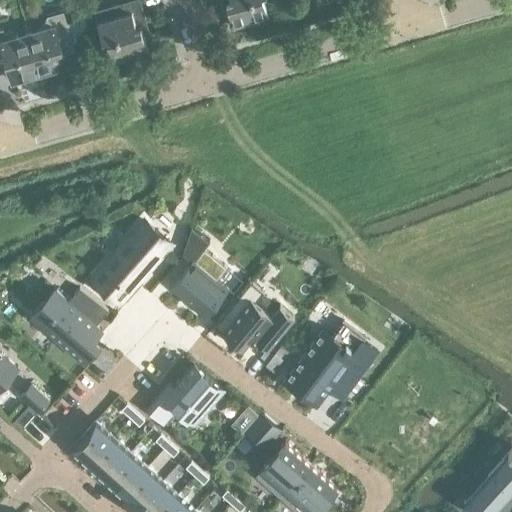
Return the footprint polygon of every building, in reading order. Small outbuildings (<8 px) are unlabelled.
[(131,52),(149,47),(143,28),(148,27),(140,0),(127,0),(96,9),(106,46),(111,45),(115,60),(132,55),(131,52)] [(266,1),(268,0),(221,0),(225,13),(231,11),(235,22),(252,17),(253,20),(270,15),(266,1)] [(28,31),(39,70),(67,62),(63,47),(74,43),(65,9),(48,14),(41,27),(28,31)] [(39,70),(28,31),(17,34),(4,26),(0,27),(0,63),(9,61),(13,77),(39,70)] [(146,220),(96,276),(118,297),(169,240),(146,220)] [(191,260),(169,286),(193,306),(202,295),(213,305),(229,287),(217,277),(227,265),(203,248),(208,242),(191,225),(182,252),(191,260)] [(224,311),(213,323),(223,331),(238,344),(243,339),(247,342),(254,334),(268,346),(294,315),(280,303),(271,313),(255,300),(264,289),(251,278),(224,311)] [(56,288),(44,302),(52,309),(50,311),(52,313),(43,323),(85,358),(95,346),(87,339),(99,325),(86,314),(97,300),(79,285),(68,298),(56,288)] [(323,326),(285,376),(297,385),(305,391),(317,400),(328,385),(343,396),(378,349),(362,337),(353,348),(350,346),(351,344),(347,340),(345,342),(323,326)] [(0,386),(9,377),(0,368),(0,366),(8,358),(0,350),(0,386)] [(162,389),(146,407),(164,422),(179,405),(196,419),(225,387),(194,360),(166,392),(162,389)] [(50,398),(32,382),(21,394),(39,410),(50,398)] [(122,408),(131,416),(136,410),(127,402),(122,408)] [(13,420),(21,427),(35,413),(27,405),(13,420)] [(245,429),(265,446),(282,427),(263,409),(245,429)] [(145,418),(136,410),(131,416),(140,424),(145,418)] [(90,461),(114,434),(96,418),(73,445),(90,461)] [(170,440),(161,432),(156,438),(165,446),(170,440)] [(107,476),(131,450),(114,434),(90,461),(107,476)] [(179,448),(170,440),(165,446),(174,454),(179,448)] [(286,441),(256,475),(282,497),(311,463),(286,441)] [(124,491),(148,465),(131,450),(107,476),(123,490),(124,491)] [(511,463),(502,458),(464,499),(477,511),(481,511),(489,504),(493,508),(495,506),(496,506),(508,492),(511,493),(511,463)] [(200,468),(191,460),(186,466),(195,474),(200,468)] [(311,463),(282,497),(299,511),(313,511),(337,485),(311,463)] [(136,508),(163,478),(148,465),(124,491),(123,490),(121,494),(136,508)] [(209,476),(200,468),(195,474),(204,482),(209,476)] [(160,511),(178,492),(163,478),(136,508),(140,511),(160,511)] [(228,488),(222,493),(231,501),(237,496),(228,488)] [(191,511),(195,507),(178,492),(160,511),(191,511)] [(245,504),(237,496),(231,501),(240,510),(245,504)]
